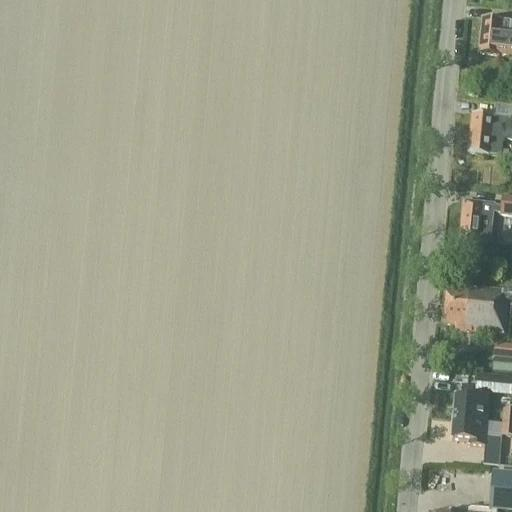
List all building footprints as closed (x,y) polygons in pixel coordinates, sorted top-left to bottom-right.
[(511,57),(511,33),(509,33),(510,23),(481,20),(477,55),(499,57),(499,56),(511,57)] [(511,119),(504,118),(471,115),(467,155),(500,158),(501,142),(511,142),(511,119)] [(511,218),(511,199),(501,199),(500,208),(483,206),(483,205),(463,203),(459,241),(480,243),(480,242),(490,243),(492,216),(511,218)] [(503,336),(506,306),(503,305),(504,291),(458,287),(458,291),(446,290),(443,326),(454,327),(454,332),(503,336)] [(511,346),(495,345),(493,360),(511,361),(511,346)] [(511,379),(476,377),(474,395),(511,398),(511,379)] [(453,421),(486,423),(488,398),(473,396),(472,400),(455,399),(453,421)] [(511,425),(511,412),(502,412),(501,425),(511,425)] [(486,423),(453,421),(451,442),(469,444),(468,448),(484,449),(484,452),(483,468),(498,468),(499,467),(500,448),(500,439),(501,425),(486,423)] [(511,425),(501,425),(500,439),(511,439),(511,425)] [(511,511),(511,475),(492,474),(492,479),(493,479),(492,491),(491,491),(491,495),(492,495),(491,507),(490,507),(489,511),(511,511)]
